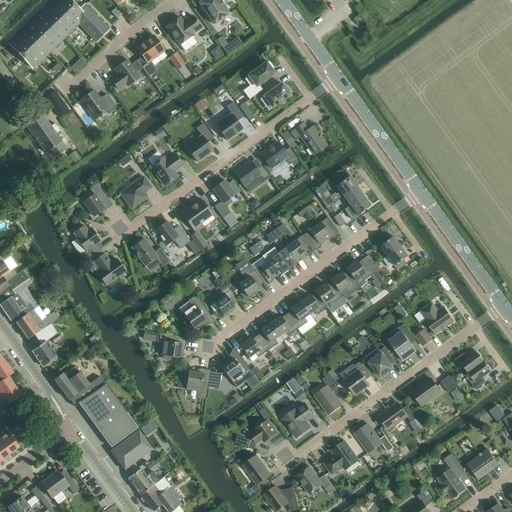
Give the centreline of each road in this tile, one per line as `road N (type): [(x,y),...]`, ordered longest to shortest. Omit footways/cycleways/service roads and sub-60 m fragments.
road 1 (residential): [(284,455),(299,453),(475,327)]
road 2 (residential): [(118,227),(309,98)]
road 3 (residential): [(207,346),(391,211)]
road 4 (unclassified): [(504,306),(420,192)]
road 5 (unclassified): [(420,192),(339,78)]
road 6 (residential): [(175,0),(68,90)]
road 7 (tertiary): [(66,426),(0,324)]
